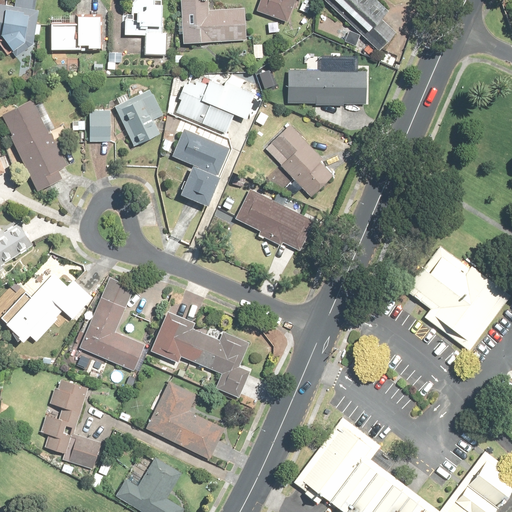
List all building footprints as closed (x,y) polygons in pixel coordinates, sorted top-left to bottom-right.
[(0,2),(0,37),(1,37),(15,56),(33,42),(39,8),(35,8),(36,0),(14,0),(14,4),(0,2)] [(162,0),(133,0),(132,2),(131,14),(126,14),(125,34),(144,34),(144,55),(166,55),(166,30),(162,30),(162,0)] [(211,0),(181,0),(184,43),(248,39),(246,6),(212,8),(211,0)] [(260,0),(257,10),(290,23),(298,0),(260,0)] [(338,0),(386,45),(401,29),(387,16),(391,11),(379,0),(338,0)] [(54,24),(53,47),(106,48),(107,14),(82,14),(82,25),(54,24)] [(263,58),(263,44),(254,43),(254,58),(263,58)] [(370,69),(288,67),(287,103),(369,105),(370,69)] [(191,76),(177,111),(228,130),(235,113),(249,119),(259,93),(212,75),(209,83),(191,76)] [(129,92),(116,99),(137,144),(164,132),(158,119),(166,115),(154,89),(132,99),(129,92)] [(38,96),(3,112),(37,188),(72,172),(38,96)] [(110,108),(90,108),(91,140),(111,140),(110,108)] [(293,122),(265,146),(311,198),(338,173),(293,122)] [(235,145),(185,125),(173,157),(195,166),(184,194),(212,205),(235,145)] [(0,173),(8,170),(0,148),(0,173)] [(250,185),(234,218),(301,250),(317,218),(250,185)] [(18,220),(0,230),(0,262),(32,243),(18,220)] [(511,300),(511,299),(440,247),(406,293),(478,346),(511,300)] [(54,272),(6,320),(24,338),(30,332),(36,338),(65,309),(72,315),(93,294),(74,275),(65,283),(54,272)] [(108,275),(79,348),(137,371),(148,342),(117,330),(135,286),(108,275)] [(251,339),(168,308),(151,351),(218,376),(213,387),(240,397),(251,368),(241,365),(251,339)] [(163,389),(169,376),(160,371),(154,384),(163,389)] [(65,461),(95,470),(104,441),(75,433),(89,383),(58,374),(55,384),(38,443),(68,452),(65,461)] [(168,378),(146,428),(215,459),(229,427),(191,410),(199,392),(168,378)] [(301,479),(346,511),(473,511),(474,511),(475,511),(497,511),(511,492),(511,467),(484,448),(439,509),(369,458),(377,447),(343,422),(301,479)] [(126,477),(116,494),(146,511),(184,511),(188,506),(170,496),(183,472),(152,454),(136,483),(126,477)] [(111,461),(103,458),(92,484),(100,487),(111,461)]
